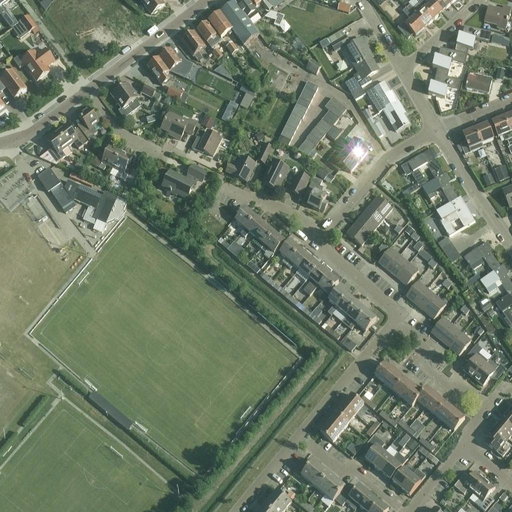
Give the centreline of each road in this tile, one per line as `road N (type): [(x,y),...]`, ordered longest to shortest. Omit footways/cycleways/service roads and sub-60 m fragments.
road 1 (residential): [(319,242),(388,158),(436,131)]
road 2 (tertiary): [(87,90),(207,0)]
road 3 (residential): [(299,437),(394,321)]
road 4 (residential): [(511,250),(436,131)]
road 5 (residential): [(488,405),(420,365),(427,349),(394,321)]
road 6 (residential): [(401,511),(299,437)]
